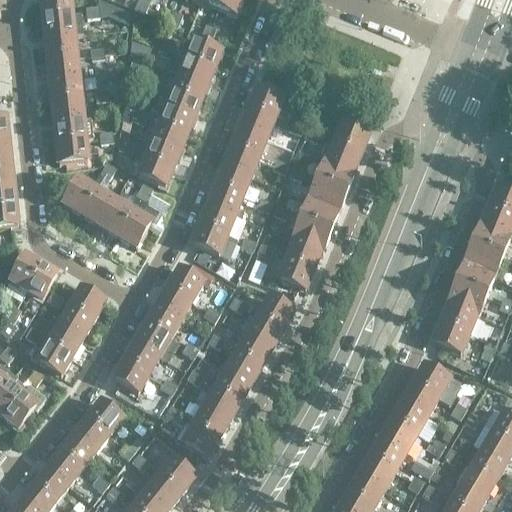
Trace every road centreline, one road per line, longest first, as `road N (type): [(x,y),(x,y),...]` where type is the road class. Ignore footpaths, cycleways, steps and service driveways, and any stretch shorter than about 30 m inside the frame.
road 1 (residential): [(435,125),(412,124),(383,143),(311,314),(188,511)]
road 2 (residential): [(323,511),(407,370),(484,184),(478,157),(455,133)]
road 3 (residential): [(133,304),(170,241),(269,0)]
road 4 (residential): [(12,37),(34,239),(133,304)]
road 5 (tertiary): [(349,356),(427,165)]
road 6 (residential): [(17,473),(82,392),(133,304)]
road 7 (tertiary): [(349,356),(251,511)]
road 8 (tertiary): [(274,511),(331,416),(349,356)]
road 9 (residential): [(341,0),(464,50)]
